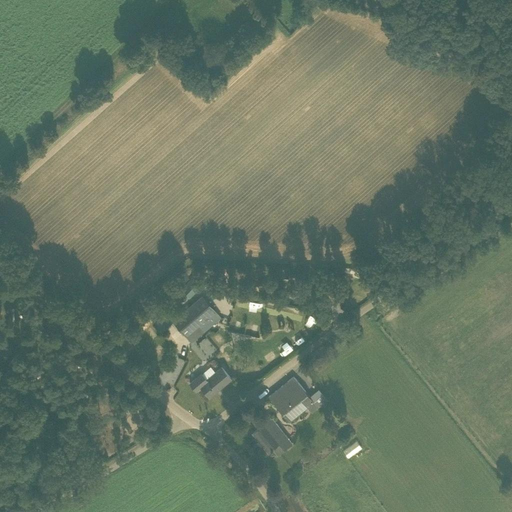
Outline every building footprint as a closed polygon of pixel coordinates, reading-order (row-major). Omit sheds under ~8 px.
[(289,268),(277,267),(277,277),(289,277),(289,268)] [(194,276),(182,289),(190,297),(202,283),(194,276)] [(216,321),(198,299),(173,320),(186,335),(193,329),(199,336),(216,321)] [(259,310),(261,302),(255,301),(253,309),(259,310)] [(153,321),(163,331),(171,323),(162,313),(153,321)] [(240,329),(241,321),(231,319),(230,326),(240,329)] [(248,323),(246,330),(257,333),(259,326),(248,323)] [(301,332),(294,337),(298,343),(306,338),(301,332)] [(219,334),(212,339),(217,346),(224,341),(219,334)] [(279,346),(283,354),(291,351),(287,343),(279,346)] [(260,366),(250,367),(251,376),(260,375),(260,366)] [(222,367),(208,378),(203,372),(190,383),(197,390),(201,386),(210,396),(231,378),(222,367)] [(294,376),(275,391),(269,396),(289,421),(314,401),(294,376)] [(292,442),(272,417),(253,432),(268,450),(272,447),(278,453),(292,442)] [(356,439),(344,450),(349,456),(361,446),(356,439)]
